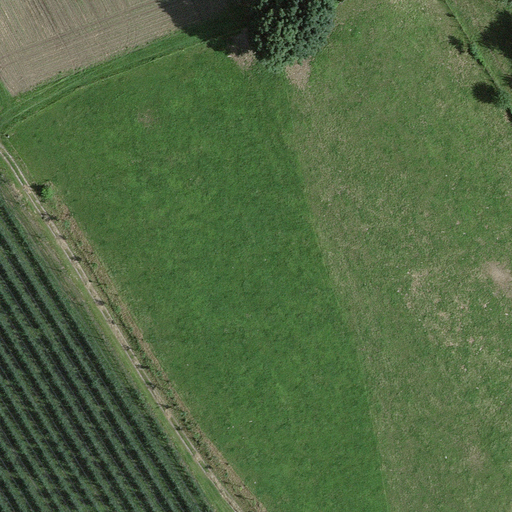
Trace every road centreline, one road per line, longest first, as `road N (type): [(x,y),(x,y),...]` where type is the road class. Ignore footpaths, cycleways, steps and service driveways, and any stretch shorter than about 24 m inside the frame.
road 1 (track): [(0,135),(247,511)]
road 2 (track): [(0,125),(92,77),(313,0)]
